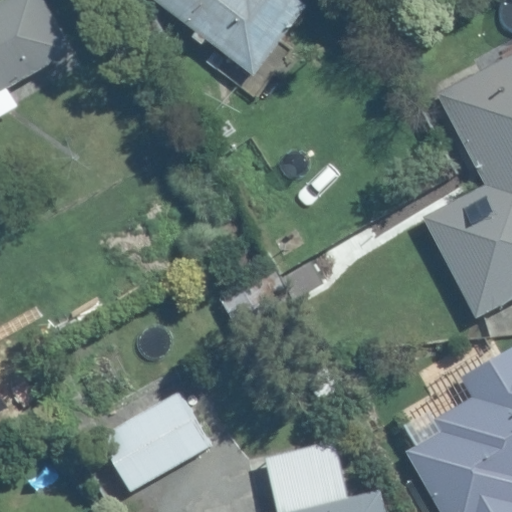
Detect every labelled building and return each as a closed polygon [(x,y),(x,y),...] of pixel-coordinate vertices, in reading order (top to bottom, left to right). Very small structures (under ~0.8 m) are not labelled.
[(0,0),(0,115),(23,101),(13,84),(80,44),(52,0),(0,0)] [(159,0),(262,70),(310,0),(159,0)] [(492,181),(429,214),(481,314),(511,298),(511,54),(444,90),(492,181)] [(240,328),(247,324),(296,299),(279,268),(224,296),(240,328)] [(511,511),(511,349),(469,375),(479,391),(447,411),(454,421),(411,447),(450,511),(459,511),(464,509),(465,511),(511,511)] [(135,491),(138,489),(213,444),(181,389),(103,436),(135,491)] [(394,511),(390,491),(354,499),(340,439),(270,454),(283,511),(394,511)]
